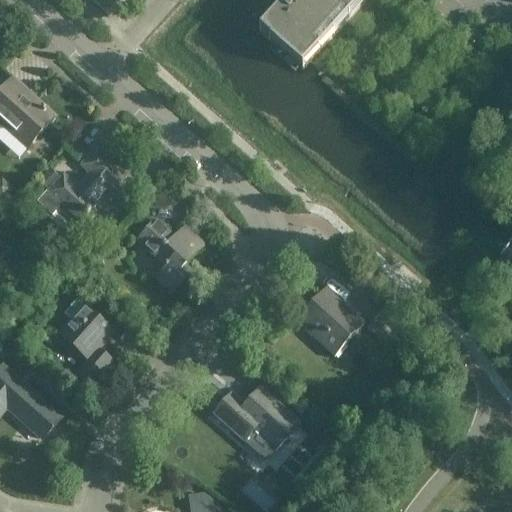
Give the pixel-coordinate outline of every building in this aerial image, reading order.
[(123,0),(124,0),(123,0),(87,0),(108,18),(109,17),(104,13),(115,0),(123,0)] [(363,0),(287,0),(266,24),(259,32),(302,70),(309,62),(364,0),(363,0)] [(28,150),(55,120),(28,97),(30,95),(13,80),(0,94),(0,128),(2,127),(28,150)] [(48,194),(39,204),(52,216),(61,206),(82,224),(98,206),(95,204),(107,190),(120,203),(136,185),(97,150),(81,167),(89,175),(77,188),(64,176),(48,194)] [(157,280),(166,289),(173,295),(193,273),(186,267),(205,246),(185,229),(175,240),(156,223),(138,243),(167,269),(157,280)] [(335,359),(365,325),(327,291),(297,324),(335,359)] [(85,308),(59,337),(88,364),(77,377),(89,388),(106,370),(94,359),(115,335),(85,308)] [(386,308),(383,310),(367,328),(398,356),(417,336),(386,308)] [(42,441),(60,421),(3,370),(0,372),(0,416),(7,409),(42,441)] [(231,397),(214,417),(266,463),(299,426),(261,391),(245,409),(231,397)] [(301,417),(309,408),(300,400),(292,409),(301,417)] [(307,496),(339,460),(327,449),(295,486),(307,496)] [(217,511),(214,491),(189,496),(191,511),(217,511)]
